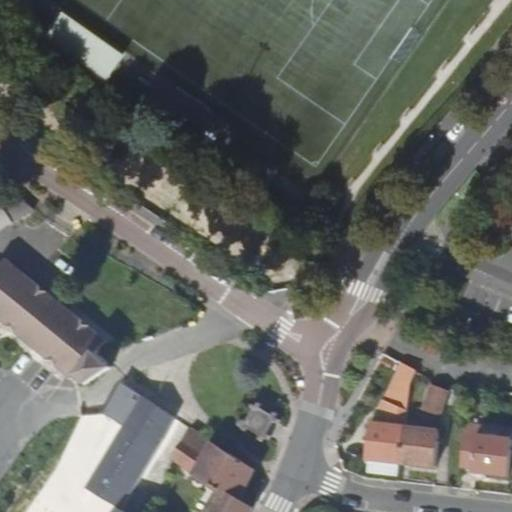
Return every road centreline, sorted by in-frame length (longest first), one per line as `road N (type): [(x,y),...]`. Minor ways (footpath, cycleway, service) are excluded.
road 1 (residential): [(0,146),(327,354)]
road 2 (tertiary): [(327,354),(414,207),(511,99)]
road 3 (residential): [(511,510),(341,491),(301,473)]
road 4 (tertiary): [(301,473),(327,354)]
